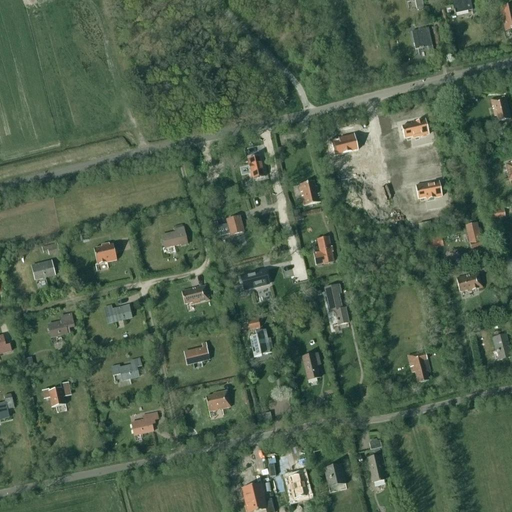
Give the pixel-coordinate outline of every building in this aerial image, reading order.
[(421,0),(408,0),(409,3),(415,2),(416,10),(424,8),(421,0)] [(451,0),(454,15),(472,11),(469,0),(451,0)] [(511,7),(501,9),(502,13),(506,31),(511,30),(511,7)] [(428,29),(411,33),(415,51),(427,48),(429,57),(434,56),(428,29)] [(490,101),(494,117),(496,117),(498,123),(511,120),(505,97),(490,101)] [(412,125),(402,128),(405,140),(413,138),(413,139),(429,135),(426,120),(411,124),(412,125)] [(339,142),(331,144),(334,157),(358,151),(354,136),(338,139),(339,142)] [(476,160),(487,158),(485,150),(474,153),(476,160)] [(252,181),(265,178),(260,157),(248,160),(252,181)] [(385,180),(365,183),(368,200),(377,198),(377,203),(388,201),(385,180)] [(317,188),(316,182),(300,186),(305,208),(322,204),(318,187),(317,188)] [(439,182),(416,187),(419,201),(426,199),(427,201),(443,197),(439,183),(439,182)] [(375,216),(371,200),(355,204),(356,207),(348,209),(351,222),(375,216)] [(504,217),(503,209),(493,210),(494,219),(504,217)] [(230,234),(231,236),(243,233),(239,218),(227,221),(228,225),(218,227),(217,223),(212,225),(213,229),(211,229),(213,239),(230,234)] [(418,225),(420,235),(439,230),(437,222),(432,223),(433,224),(431,224),(430,222),(418,225)] [(466,227),(471,251),(482,249),(477,225),(466,227)] [(162,237),(165,249),(181,245),(181,247),(187,245),(183,228),(174,230),(175,233),(162,237)] [(427,241),(430,251),(443,247),(441,237),(427,241)] [(320,253),(313,254),(316,266),(322,265),(334,263),(332,258),(331,253),(333,253),(332,248),(330,248),(328,238),(317,241),(320,253)] [(101,246),(102,249),(94,251),(98,266),(118,261),(114,246),(109,247),(109,244),(101,246)] [(48,253),(49,257),(60,254),(57,245),(42,249),(43,254),(48,253)] [(55,276),(51,262),(31,267),(35,281),(55,276)] [(264,272),(240,278),(242,286),(247,285),(248,291),(268,286),(264,272)] [(467,293),(482,289),(478,274),(456,280),(459,293),(467,291),(467,293)] [(338,326),(348,324),(345,309),(342,310),(338,295),(341,294),(339,286),(325,289),(330,313),(335,312),(338,326)] [(193,306),(209,302),(206,287),(181,293),(184,306),(192,304),(193,306)] [(104,309),(108,325),(132,319),(129,306),(112,310),(111,307),(104,309)] [(71,315),(60,318),(61,323),(48,326),(50,338),(67,335),(65,328),(73,326),(71,315)] [(260,329),(258,320),(248,323),(249,331),(260,329)] [(254,358),(270,354),(265,332),(255,334),(256,338),(250,339),(254,358)] [(213,336),(192,342),(195,355),(202,354),(203,359),(211,358),(210,352),(217,350),(213,336)] [(511,358),(505,336),(493,339),(496,353),(497,352),(499,361),(511,358)] [(5,347),(3,337),(0,337),(0,355),(11,352),(9,346),(5,347)] [(426,373),(430,372),(425,353),(408,357),(412,374),(415,373),(417,384),(429,381),(426,373)] [(307,381),(309,381),(320,379),(317,367),(321,366),(318,355),(302,358),(307,381)] [(26,362),(26,359),(23,360),(24,368),(25,370),(28,369),(27,367),(33,366),(32,361),(26,362)] [(113,377),(121,375),(122,381),(139,377),(136,368),(141,367),(139,359),(130,361),(131,366),(120,368),(119,367),(111,369),(113,377)] [(70,396),(67,385),(60,386),(61,390),(49,393),(48,391),(43,393),(44,400),(50,399),(52,409),(65,406),(64,398),(70,396)] [(221,410),(225,409),(230,408),(228,396),(227,396),(227,394),(227,392),(213,395),(213,396),(205,398),(209,413),(221,410)] [(0,405),(0,420),(9,418),(7,411),(14,409),(12,399),(4,400),(5,404),(0,405)] [(153,433),(152,425),(155,425),(153,419),(158,418),(157,414),(143,417),(144,421),(131,424),(134,437),(153,433)] [(385,468),(382,456),(367,460),(373,484),(385,481),(382,468),(385,468)] [(346,485),(341,466),(323,470),(328,490),(346,485)] [(299,476),(284,479),(289,502),(304,498),(299,476)] [(242,489),(247,511),(257,511),(265,510),(265,511),(273,511),(271,500),(264,502),(260,485),(242,489)]
